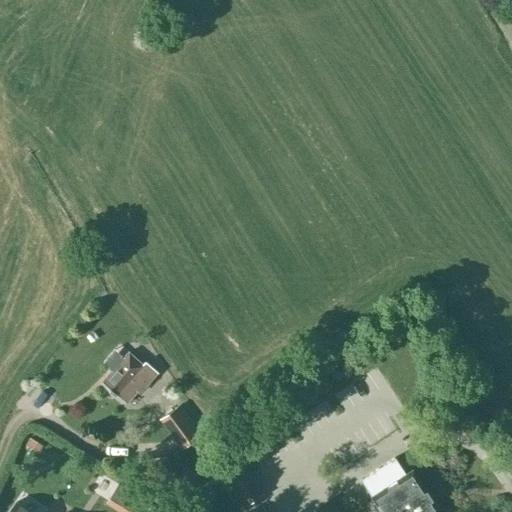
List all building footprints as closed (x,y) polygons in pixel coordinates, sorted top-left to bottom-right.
[(102,382),(116,395),(117,395),(126,402),(140,387),(142,389),(157,372),(145,361),(142,364),(129,352),(122,360),(102,382)] [(181,405),(160,420),(182,451),(203,436),(181,405)] [(394,457),(361,479),(372,495),(371,496),(381,511),(440,511),(412,469),(405,474),(394,457)] [(216,472),(240,508),(261,494),(237,458),(216,472)] [(177,477),(187,492),(199,484),(189,469),(177,477)] [(315,484),(303,491),(312,507),(324,501),(315,484)] [(123,506),(132,511),(150,511),(157,502),(135,488),(123,506)] [(31,511),(16,501),(8,511),(31,511)]
